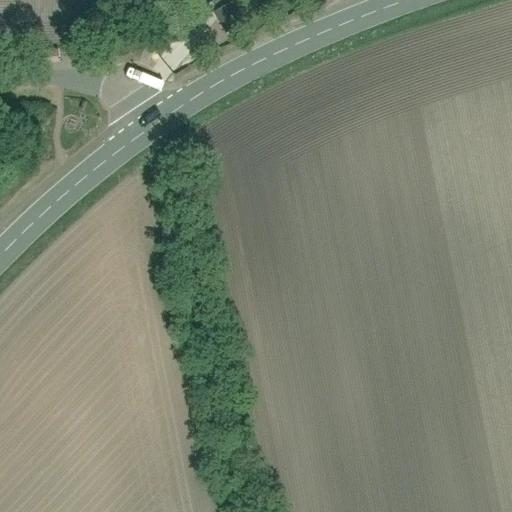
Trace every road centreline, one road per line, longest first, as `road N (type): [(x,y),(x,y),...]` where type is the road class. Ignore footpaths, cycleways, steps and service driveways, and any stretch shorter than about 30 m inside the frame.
road 1 (secondary): [(158,127),(230,81),(423,0)]
road 2 (secondary): [(0,261),(54,206),(158,127)]
road 3 (unclassified): [(158,127),(102,85),(0,78)]
